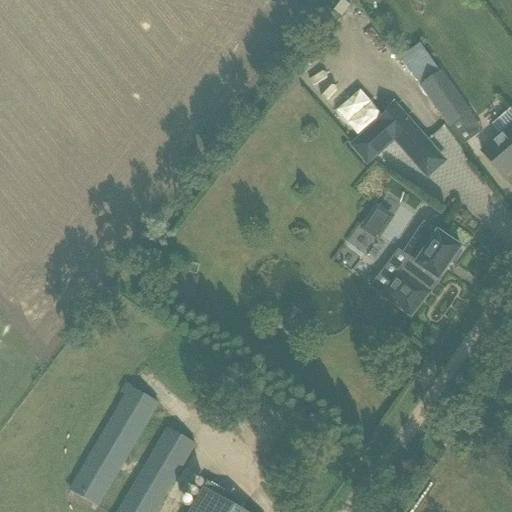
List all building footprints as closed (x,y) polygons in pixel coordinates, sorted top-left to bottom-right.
[(420,44),(408,53),(400,58),(451,128),(471,113),(420,44)] [(392,142),(409,160),(429,142),(395,105),(351,146),(366,167),(392,142)] [(480,152),(489,162),(502,177),(511,169),(511,111),(510,109),(491,125),(500,136),(480,152)] [(374,206),(361,228),(377,238),(391,216),(374,206)] [(398,250),(370,287),(381,295),(394,305),(410,317),(438,281),(452,261),(455,263),(462,253),(458,251),(460,248),(435,232),(423,223),(402,253),(398,250)] [(167,269),(161,291),(193,299),(198,277),(167,269)] [(98,509),(159,405),(126,385),(121,392),(125,395),(69,491),(98,509)] [(157,511),(196,446),(167,429),(117,511),(157,511)] [(237,511),(243,503),(205,481),(186,511),(237,511)]
